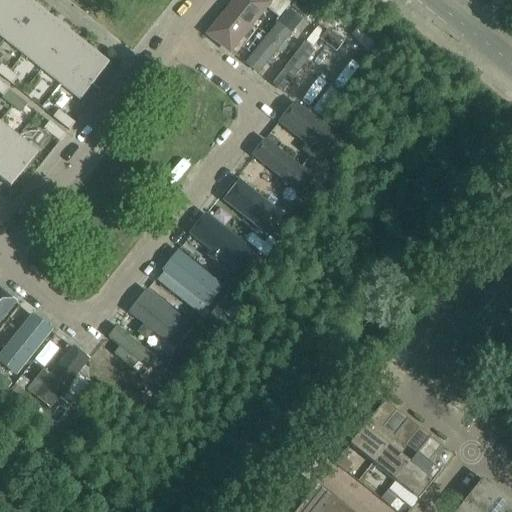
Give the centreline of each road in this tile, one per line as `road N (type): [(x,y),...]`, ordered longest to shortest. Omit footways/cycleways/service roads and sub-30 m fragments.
road 1 (residential): [(0,246),(12,271),(83,329),(262,113),(174,38)]
road 2 (residential): [(472,457),(396,395),(511,254)]
road 3 (residential): [(0,244),(174,38)]
